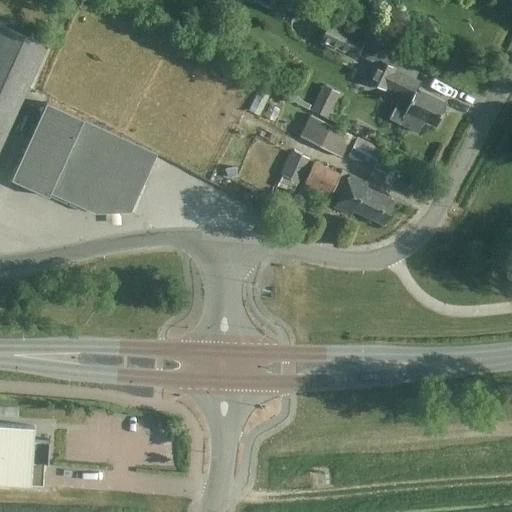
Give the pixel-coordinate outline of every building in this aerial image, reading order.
[(319,42),(355,59),(366,36),(330,18),(319,42)] [(2,25),(0,30),(0,147),(46,45),(2,25)] [(420,82),(401,73),(377,61),(368,79),(392,91),(410,100),(399,123),(417,132),(424,119),(436,125),(447,103),(417,88),(420,82)] [(324,84),(312,109),(326,116),(338,92),(324,84)] [(50,193),(96,213),(131,212),(157,153),(47,102),(11,179),(49,196),(50,193)] [(299,137),(341,158),(352,136),(310,115),(299,137)] [(373,169),(382,149),(357,136),(347,155),(373,169)] [(374,167),(383,172),(393,154),(383,149),(374,167)] [(291,150),(279,174),(282,175),(277,186),(292,193),(297,182),(298,182),(301,176),(300,176),(308,158),(291,150)] [(330,197),(331,194),(341,173),(314,160),(303,184),(330,197)] [(368,182),(349,174),(334,206),(351,214),(353,210),(384,224),(395,200),(366,187),(368,182)] [(0,416),(19,417),(20,406),(0,404),(0,416)] [(0,482),(43,485),(43,478),(44,465),(44,461),(47,461),(47,463),(48,463),(49,439),(48,439),(48,440),(42,440),(34,439),(34,425),(0,423),(0,482)]
